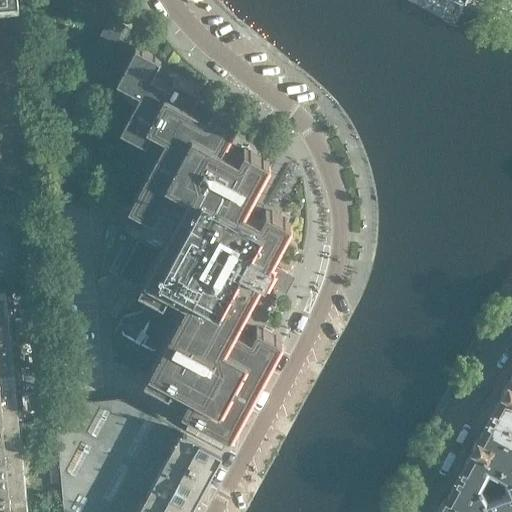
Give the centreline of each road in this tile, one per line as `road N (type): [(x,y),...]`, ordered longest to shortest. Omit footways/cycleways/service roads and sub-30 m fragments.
road 1 (residential): [(168,0),(311,131),(340,218),(327,291),(212,511)]
road 2 (residential): [(416,511),(511,317)]
